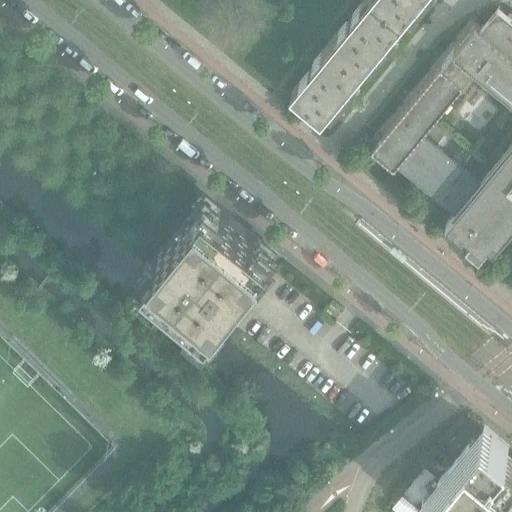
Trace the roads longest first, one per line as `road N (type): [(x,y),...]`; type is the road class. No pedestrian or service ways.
road 1 (tertiary): [(23,0),(511,409)]
road 2 (tertiary): [(511,328),(111,0)]
